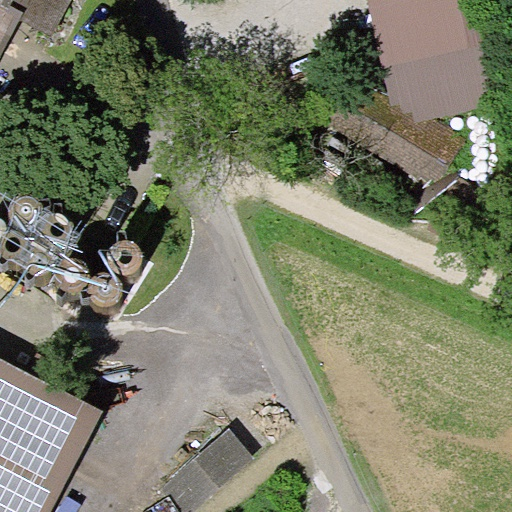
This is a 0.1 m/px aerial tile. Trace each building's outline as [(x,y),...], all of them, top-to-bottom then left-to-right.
[(0,0),(0,57),(22,18),(26,11),(12,3),(13,0),(0,0)] [(72,0),(13,0),(12,3),(26,11),(22,18),(53,35),(72,0)] [(472,0),(366,0),(390,96),(392,104),(400,102),(403,113),(411,111),(413,120),(430,116),(496,101),(472,0)] [(464,138),(430,116),(413,120),(411,111),(403,113),(400,102),(392,104),(390,96),(358,83),(325,127),(432,189),(464,138)] [(0,358),(0,511),(50,511),(103,413),(0,358)] [(254,457),(229,429),(161,489),(182,511),(186,511),(191,508),(194,510),(254,457)]
